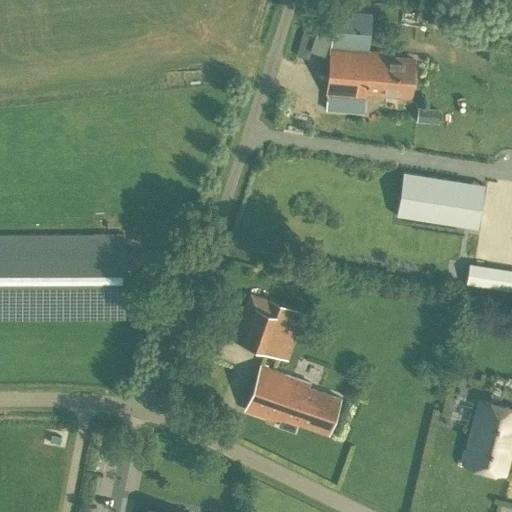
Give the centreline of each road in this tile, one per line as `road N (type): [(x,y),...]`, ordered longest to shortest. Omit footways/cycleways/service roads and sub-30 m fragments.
road 1 (unclassified): [(148,412),(291,0)]
road 2 (unclassified): [(354,511),(148,412)]
road 3 (unclassified): [(148,412),(117,400),(0,400)]
